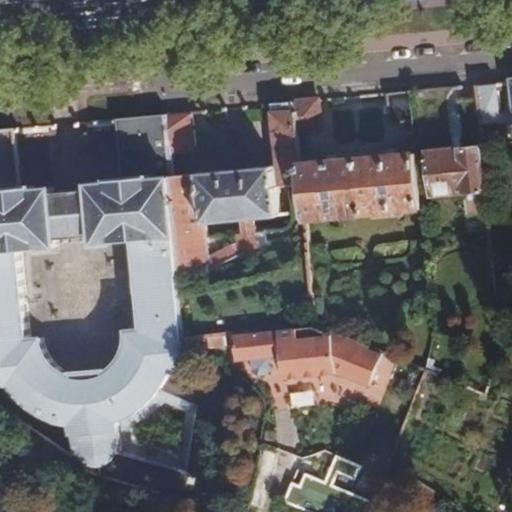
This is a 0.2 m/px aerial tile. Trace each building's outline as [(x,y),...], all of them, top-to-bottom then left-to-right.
[(416,121),(413,90),(388,93),(391,124),(416,121)] [(483,124),(480,97),(463,100),(466,126),(483,124)] [(295,101),(299,132),(321,130),(318,99),(295,101)] [(306,199),(302,163),(299,132),(295,101),(271,104),(276,165),(173,176),(184,274),(211,271),(210,264),(237,254),(231,240),(208,250),(206,224),(240,220),(242,230),(238,230),(240,255),(254,254),(253,229),(252,219),(278,216),(275,187),(287,185),(289,201),(306,199)] [(192,111),(166,114),(168,138),(170,153),(197,149),(192,111)] [(168,138),(166,114),(147,116),(150,140),(168,138)] [(14,128),(1,130),(1,133),(6,178),(0,178),(0,391),(16,390),(20,396),(26,403),(34,409),(41,414),(58,422),(67,425),(76,426),(80,456),(87,456),(89,459),(93,462),(98,464),(104,464),(109,462),(114,459),(117,452),(129,452),(126,430),(125,420),(135,416),(141,412),(149,407),(154,402),(160,395),(166,388),(168,389),(194,368),(184,274),(173,176),(170,153),(168,138),(150,140),(147,116),(138,116),(118,118),(124,174),(112,175),(112,179),(93,181),(93,186),(99,233),(100,240),(138,236),(146,327),(133,328),(133,339),(132,345),(127,356),(123,362),(118,367),(111,372),(110,369),(77,371),(77,376),(67,372),(57,364),(50,353),(47,347),(46,338),(35,339),(25,248),(62,244),(61,236),(55,189),(54,185),(36,186),(35,183),(20,185),(14,128)] [(494,212),(486,145),(436,151),(441,194),(471,190),(474,214),(494,212)] [(420,152),(302,163),(306,199),(309,219),(381,212),(382,215),(411,213),(411,209),(427,208),(420,152)] [(93,186),(55,189),(61,236),(99,233),(93,186)] [(253,229),(254,254),(266,253),(264,229),(253,229)] [(388,350),(318,323),(240,331),(243,357),(287,353),(290,376),(340,370),(373,384),(388,350)] [(109,462),(104,464),(106,477),(159,492),(213,508),(235,386),(194,368),(168,389),(175,392),(201,404),(190,470),(129,452),(117,452),(114,459),(109,462)] [(175,392),(168,389),(166,388),(160,395),(154,402),(149,407),(141,412),(135,416),(125,420),(126,430),(138,425),(151,416),(158,411),(167,402),(175,392)]
